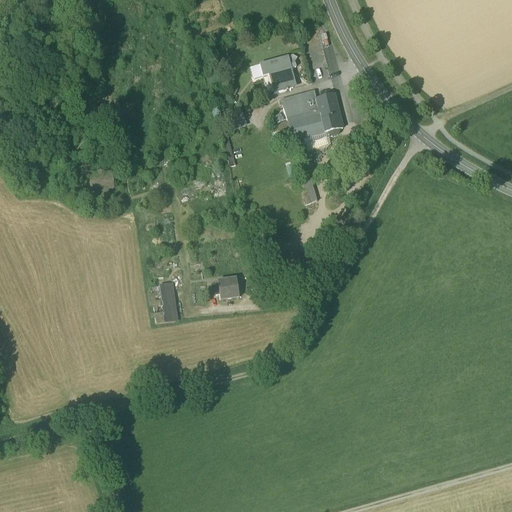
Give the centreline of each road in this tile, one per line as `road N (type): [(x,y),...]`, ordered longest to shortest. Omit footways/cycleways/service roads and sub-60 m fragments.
road 1 (track): [(324,302),(297,349),(279,363),(86,418)]
road 2 (unclassified): [(420,137),(324,302)]
road 3 (track): [(511,465),(349,511)]
road 4 (secondary): [(420,137),(363,70),(329,0)]
